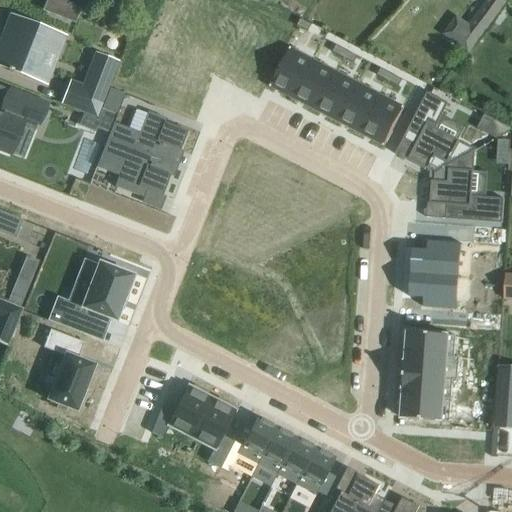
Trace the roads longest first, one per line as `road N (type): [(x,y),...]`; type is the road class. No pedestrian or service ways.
road 1 (residential): [(365,432),(379,203),(372,192),(233,125),(178,258)]
road 2 (residential): [(152,321),(365,432)]
road 3 (residential): [(178,258),(0,189)]
road 4 (residential): [(365,432),(439,470),(511,476)]
